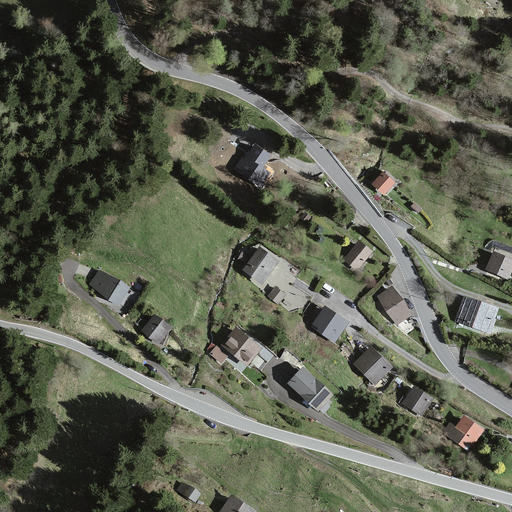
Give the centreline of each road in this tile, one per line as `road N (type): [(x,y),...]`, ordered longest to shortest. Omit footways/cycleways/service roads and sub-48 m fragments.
road 1 (tertiary): [(109,0),(143,56),(256,100),(327,162),(396,247),(451,365),(511,407)]
road 2 (tertiary): [(511,500),(225,420),(66,342),(0,325)]
road 3 (track): [(385,511),(292,439)]
